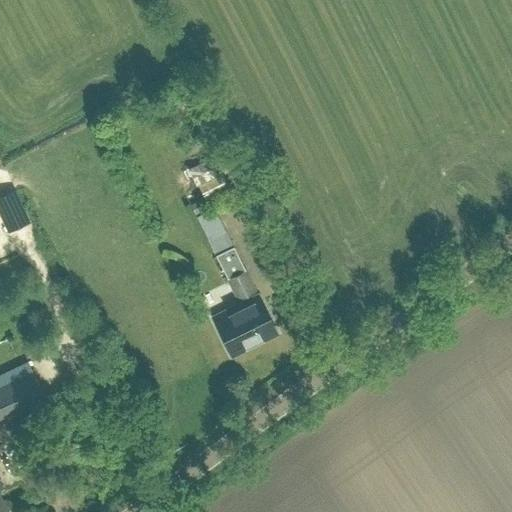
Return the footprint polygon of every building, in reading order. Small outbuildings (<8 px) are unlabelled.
[(179,132),(187,147),(201,140),(193,124),(179,132)] [(221,230),(202,236),(207,253),(226,247),(221,230)] [(214,254),(226,278),(244,269),(233,246),(214,254)] [(255,290),(244,269),(226,278),(237,299),(255,290)] [(244,347),(275,332),(260,301),(249,307),(251,311),(232,321),(244,347)] [(0,376),(0,418),(40,400),(24,365),(0,376)] [(73,404),(57,412),(67,431),(83,423),(73,404)] [(40,436),(31,418),(9,428),(18,447),(40,436)]
